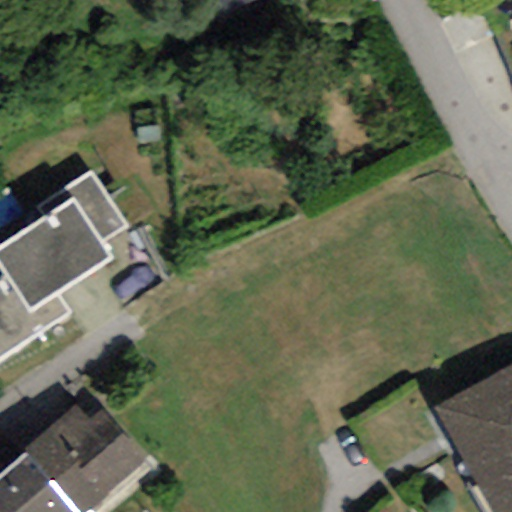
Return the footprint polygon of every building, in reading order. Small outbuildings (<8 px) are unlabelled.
[(215,0),(227,26),(288,0),(215,0)] [(36,210),(45,225),(70,209),(96,250),(126,230),(91,175),(36,210)] [(96,250),(70,209),(45,225),(0,253),(0,275),(3,279),(0,280),(0,360),(68,318),(56,301),(107,269),(96,250)] [(511,511),(511,372),(436,414),(489,511),(511,511)] [(81,410),(25,461),(71,511),(94,511),(145,467),(97,415),(90,421),(81,410)] [(71,511),(25,461),(0,483),(0,511),(71,511)]
